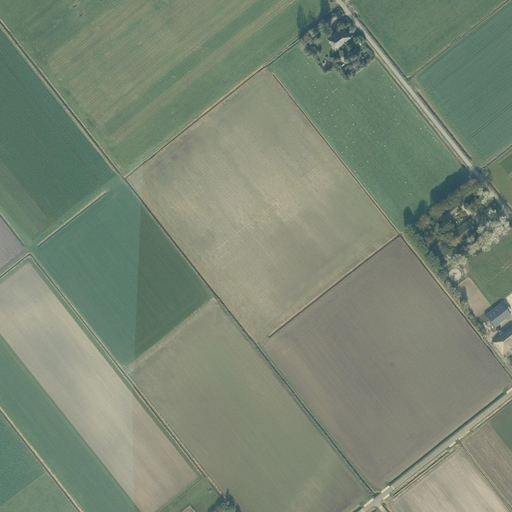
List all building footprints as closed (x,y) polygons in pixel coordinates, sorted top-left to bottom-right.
[(335,49),(351,37),(342,26),(327,38),(330,41),(329,41),(335,49)] [(326,70),(334,64),(329,57),(321,64),(326,70)] [(444,225),(460,213),(455,206),(439,219),(444,225)] [(460,246),(476,234),(468,224),(453,236),(460,246)] [(495,330),(507,320),(511,317),(501,305),(485,317),(495,330)] [(511,328),(492,343),(496,348),(495,349),(502,358),(511,350),(511,328)]
